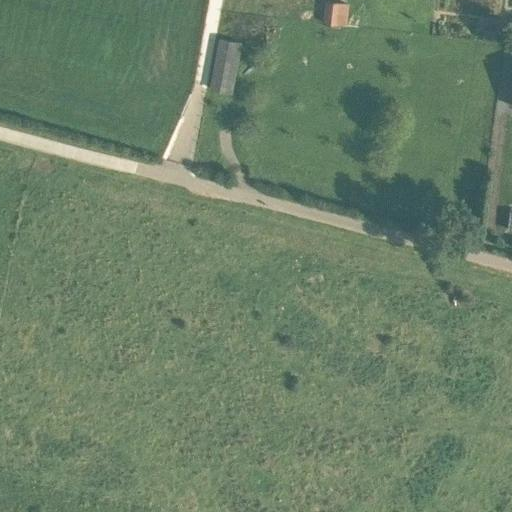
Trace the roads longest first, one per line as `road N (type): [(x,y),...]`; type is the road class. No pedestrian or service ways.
road 1 (unclassified): [(133,169),(511,269)]
road 2 (track): [(174,180),(217,0)]
